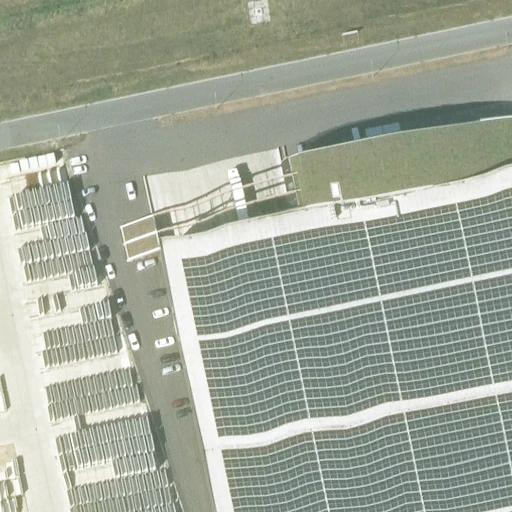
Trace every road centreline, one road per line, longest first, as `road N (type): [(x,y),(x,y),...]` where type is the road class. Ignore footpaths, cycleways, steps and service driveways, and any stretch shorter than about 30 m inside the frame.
road 1 (unclassified): [(0,139),(511,34)]
road 2 (unknown): [(18,316),(48,437)]
